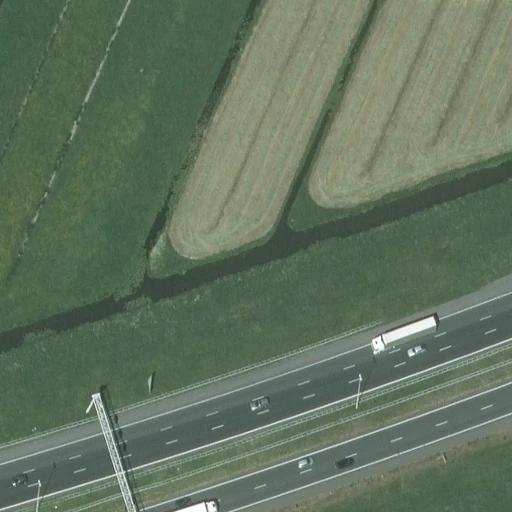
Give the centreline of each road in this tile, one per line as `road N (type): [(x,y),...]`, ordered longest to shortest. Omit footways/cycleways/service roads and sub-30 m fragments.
road 1 (motorway): [(511,314),(0,488)]
road 2 (motorway): [(182,511),(511,397)]
